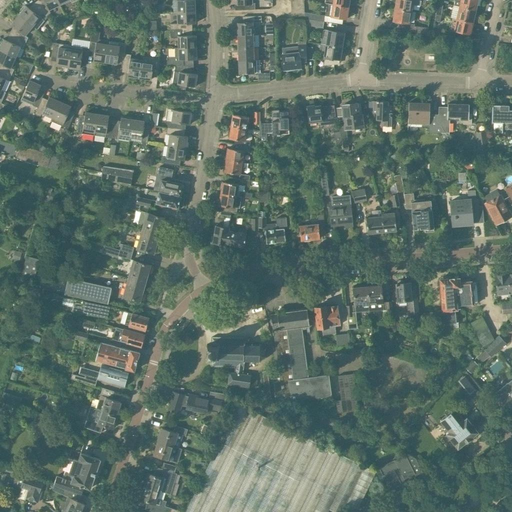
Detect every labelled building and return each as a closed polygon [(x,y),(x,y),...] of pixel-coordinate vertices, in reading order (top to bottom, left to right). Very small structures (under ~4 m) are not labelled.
[(42,0),(38,4),(47,16),(51,13),(49,10),(60,5),(57,0),(42,0)] [(173,0),(174,12),(177,12),(195,11),(194,0),(173,0)] [(252,0),(236,0),(237,5),(239,4),(239,10),(255,10),(255,3),(252,3),(252,0)] [(417,0),(396,0),(395,9),(411,11),(412,5),(420,7),(420,5),(424,5),(425,1),(418,0),(417,0)] [(455,0),(454,5),(460,7),(475,10),(477,0),(455,0)] [(137,12),(134,3),(120,8),(122,12),(137,12)] [(347,12),(348,6),(333,4),(327,3),(326,12),(331,13),(331,16),(346,19),(347,12)] [(47,16),(38,4),(31,9),(26,5),(19,15),(33,26),(37,29),(48,17),(47,16)] [(459,12),(457,19),(473,22),(475,12),(475,10),(460,7),(459,12)] [(411,11),(395,9),(393,21),(409,23),(411,11)] [(195,11),(177,12),(178,23),(170,24),(170,30),(189,29),(189,23),(196,23),(195,11)] [(304,12),(304,14),(305,18),(324,21),(325,15),(304,12)] [(16,28),(13,35),(25,42),(27,37),(25,35),(33,26),(19,15),(11,24),(16,28)] [(243,23),(237,23),(238,36),(253,35),(253,23),(262,23),(262,16),(255,16),(243,17),(243,23)] [(324,21),(305,18),(305,20),(305,25),(323,28),(324,21)] [(470,34),(473,22),(457,19),(455,31),(470,34)] [(178,47),(196,47),(196,35),(189,35),(189,29),(170,30),(170,36),(172,38),(178,37),(178,47)] [(322,44),(326,44),(342,47),(344,33),(326,30),(324,32),(322,44)] [(89,49),(89,53),(94,54),(93,60),(105,62),(108,41),(98,39),(100,32),(92,31),(90,45),(89,49)] [(4,39),(0,47),(0,50),(16,57),(20,46),(22,47),(25,42),(13,35),(10,41),(4,39)] [(253,35),(238,36),(238,48),(253,48),(253,35)] [(108,41),(105,62),(117,64),(118,57),(124,58),(124,54),(125,51),(126,44),(108,41)] [(300,61),(306,60),(306,48),(305,42),(298,42),(298,47),(282,48),(283,55),(282,55),(283,70),(300,68),(300,61)] [(51,57),(57,58),(56,65),(68,67),(71,46),(53,43),(51,57)] [(338,64),(340,59),(342,47),(326,44),(322,44),(321,51),(325,52),(324,58),(327,58),(326,64),(330,64),(338,64)] [(71,46),(68,67),(80,68),(81,62),(87,63),(89,53),(89,49),(71,46)] [(178,47),(175,48),(175,57),(167,57),(167,67),(176,66),(190,65),(190,59),(197,59),(196,47),(178,47)] [(238,61),(254,60),(253,48),(238,48),(238,61)] [(0,63),(0,69),(11,75),(14,69),(11,68),(16,57),(0,50),(0,63)] [(124,54),(124,58),(122,68),(128,69),(127,76),(139,78),(142,60),(130,58),(130,55),(124,54)] [(142,60),(139,78),(151,79),(152,73),(158,74),(160,64),(161,59),(142,56),(142,60)] [(261,60),(254,60),(238,61),(239,74),(261,73),(261,60)] [(177,88),(186,89),(187,85),(195,86),(197,74),(190,73),(190,65),(176,66),(173,83),(177,84),(177,88)] [(0,89),(1,90),(6,79),(8,80),(11,75),(0,69),(0,89)] [(38,107),(41,100),(44,93),(38,91),(41,85),(30,80),(21,100),(38,107)] [(53,118),(60,101),(49,96),(46,102),(41,100),(38,107),(35,114),(40,116),(42,113),(53,118)] [(388,104),(388,101),(378,101),(378,100),(376,100),(376,118),(381,118),(381,125),(393,125),(394,104),(388,104)] [(51,121),(68,128),(74,114),(68,112),(71,106),(60,101),(53,118),(51,121)] [(438,119),(429,119),(430,103),(409,102),(408,123),(429,123),(429,132),(442,133),(441,140),(445,140),(448,139),(441,126),(438,119)] [(349,149),(346,128),(364,126),(362,114),(358,114),(357,103),(340,105),(342,116),(338,116),(338,117),(337,117),(338,123),(340,131),(342,144),(343,150),(349,149)] [(439,107),(438,119),(440,123),(440,124),(450,119),(450,117),(459,117),(459,119),(463,119),(462,123),(464,124),(470,124),(471,123),(471,112),(469,112),(469,104),(448,103),(448,107),(439,107)] [(321,106),(321,105),(307,107),(309,121),(320,120),(321,125),(338,123),(337,117),(329,118),(327,106),(321,106)] [(511,109),(505,110),(505,105),(493,105),(492,122),(502,122),(502,129),(511,129),(511,109)] [(165,121),(164,127),(182,129),(183,123),(189,124),(191,112),(173,109),(171,122),(165,121)] [(271,123),(261,123),(259,123),(259,131),(260,135),(260,143),(267,142),(267,134),(272,134),(280,134),(280,133),(288,133),(288,111),(279,111),(279,109),(271,110),(271,123)] [(94,135),(97,114),(85,112),(84,118),(78,117),(76,132),(94,135)] [(152,112),(151,124),(158,124),(159,113),(152,112)] [(112,138),(114,123),(108,122),(109,115),(97,114),(94,135),(112,138)] [(233,114),(231,126),(246,128),(248,116),(233,114)] [(130,137),(133,119),(121,117),(120,124),(114,123),(112,138),(129,141),(130,137)] [(141,143),(147,143),(150,128),(144,127),(145,121),(133,119),(130,137),(142,139),(141,143)] [(244,140),(246,128),(231,126),(229,138),(235,139),(234,144),(250,146),(250,141),(244,140)] [(181,135),(182,129),(164,127),(163,133),(170,134),(168,145),(186,148),(187,136),(181,135)] [(475,130),(479,154),(489,155),(486,130),(475,130)] [(340,131),(334,132),(336,145),(342,144),(340,131)] [(20,144),(16,157),(47,167),(51,154),(48,153),(39,150),(20,144)] [(249,152),(250,146),(234,144),(233,148),(227,147),(227,149),(226,149),(225,155),(226,155),(225,160),(244,162),(245,157),(242,157),(243,151),(249,152)] [(39,150),(48,153),(48,152),(48,151),(47,151),(47,150),(47,149),(46,148),(45,148),(45,147),(44,146),(43,146),(42,145),(41,145),(40,145),(39,150)] [(187,155),(187,150),(185,149),(186,148),(168,145),(166,157),(160,156),(159,162),(176,165),(177,159),(184,160),(185,154),(187,155)] [(244,162),(225,160),(225,164),(224,164),(223,169),(224,169),(224,171),(240,174),(241,167),(243,167),(244,162)] [(104,166),(102,180),(131,185),(134,170),(104,166)] [(159,167),(154,190),(158,191),(162,192),(181,196),(183,184),(170,181),(172,170),(159,167)] [(327,171),(319,172),(321,195),(329,194),(327,171)] [(404,192),(401,173),(394,175),(397,193),(404,192)] [(220,193),(239,196),(240,191),(237,190),(238,183),(222,181),(222,183),(221,183),(220,188),(221,188),(220,193)] [(52,188),(47,187),(43,200),(48,202),(49,199),(56,201),(58,193),(51,191),(52,188)] [(364,189),(352,191),(355,202),(366,200),(364,189)] [(259,190),(259,201),(269,201),(269,190),(259,190)] [(468,199),(454,201),(457,225),(467,223),(473,223),(473,219),(484,218),(482,206),(479,206),(478,198),(476,199),(475,190),(467,191),(468,199)] [(183,198),(180,197),(181,196),(162,192),(158,191),(156,203),(178,208),(178,206),(182,207),(183,198)] [(218,205),(223,206),(222,211),(230,212),(233,212),(234,207),(239,208),(241,196),(239,196),(220,193),(220,198),(219,198),(218,203),(219,203),(218,205)] [(413,193),(404,194),(405,209),(412,208),(414,228),(425,227),(425,231),(434,231),(433,227),(434,227),(432,208),(436,208),(436,204),(434,204),(434,200),(424,201),(424,199),(414,199),(413,193)] [(400,205),(399,201),(397,194),(391,196),(393,207),(400,205)] [(342,197),(342,195),(331,196),(332,201),(328,201),(331,224),(344,223),(345,227),(353,226),(350,196),(342,197)] [(500,195),(485,203),(496,224),(511,215),(507,207),(511,204),(511,198),(510,195),(503,199),(500,195)] [(137,197),(136,203),(140,204),(150,206),(151,200),(137,197)] [(143,225),(142,230),(159,235),(161,226),(163,226),(166,217),(141,210),(138,223),(143,225)] [(373,217),(366,218),(367,234),(383,232),(381,216),(381,210),(372,210),(373,217)] [(383,216),(381,216),(383,232),(384,232),(396,231),(394,212),(382,213),(383,216)] [(277,218),(277,223),(266,224),(265,216),(258,216),(258,218),(258,227),(265,227),(266,242),(285,241),(284,227),(287,227),(286,217),(277,218)] [(226,245),(226,243),(228,231),(230,218),(225,217),(223,226),(215,225),(214,236),(212,235),(211,240),(213,241),(212,243),(226,245)] [(15,218),(13,225),(20,227),(22,220),(15,218)] [(318,224),(299,225),(301,240),(319,238),(318,224)] [(238,232),(228,231),(226,243),(237,245),(237,247),(242,247),(242,246),(244,246),(247,230),(238,229),(238,232)] [(156,244),(159,235),(142,230),(137,248),(155,253),(158,245),(156,244)] [(120,250),(132,254),(134,247),(122,244),(120,250)] [(114,248),(113,254),(118,256),(130,259),(132,254),(120,250),(114,248)] [(11,261),(18,263),(22,251),(14,249),(11,261)] [(26,256),(20,276),(33,280),(39,260),(26,256)] [(133,260),(128,278),(145,283),(148,273),(150,273),(152,265),(133,260)] [(497,293),(510,292),(508,273),(496,274),(497,293)] [(443,309),(438,310),(439,323),(454,322),(454,327),(459,326),(458,321),(456,321),(455,308),(460,308),(460,304),(457,304),(456,287),(460,287),(459,280),(459,277),(451,278),(448,276),(443,276),(442,278),(441,278),(443,309)] [(65,294),(108,303),(111,287),(68,278),(65,294)] [(142,292),(145,283),(128,278),(123,296),(142,301),(144,293),(142,292)] [(397,283),(396,283),(398,300),(407,300),(408,310),(410,309),(411,317),(419,316),(418,302),(418,298),(412,298),(411,287),(410,282),(405,282),(405,281),(403,279),(399,279),(397,281),(397,283)] [(460,287),(456,287),(457,304),(460,304),(472,303),(470,279),(459,280),(460,287)] [(381,284),(368,286),(370,310),(387,308),(387,312),(393,311),(392,301),(383,302),(381,284)] [(353,315),(347,316),(348,329),(354,328),(357,325),(356,311),(370,310),(368,286),(354,287),(355,304),(352,305),(353,315)] [(36,291),(32,303),(41,306),(45,295),(36,291)] [(81,301),(63,297),(61,304),(72,306),(72,309),(79,311),(81,301)] [(109,307),(85,301),(82,312),(107,317),(109,307)] [(28,317),(32,306),(23,303),(19,314),(28,317)] [(511,315),(511,305),(496,316),(500,323),(511,315)] [(325,306),(315,307),(317,327),(322,327),(323,334),(335,333),(334,325),(339,324),(336,306),(326,307),(325,306)] [(271,318),(270,319),(271,325),(272,325),(273,330),(274,330),(281,381),(273,382),(276,403),(305,409),(304,404),(332,400),(329,377),(329,374),(308,377),(301,327),(309,325),(308,318),(309,318),(309,315),(308,315),(307,308),(277,312),(277,313),(271,314),(271,318)] [(125,311),(122,323),(128,325),(145,330),(147,324),(148,324),(150,320),(148,320),(149,318),(132,313),(125,311)] [(84,319),(82,325),(94,328),(96,322),(84,319)] [(34,332),(37,323),(28,320),(25,329),(34,332)] [(116,327),(113,339),(120,341),(127,343),(141,347),(144,334),(124,328),(123,329),(116,327)] [(86,340),(88,333),(76,330),(74,337),(86,340)] [(506,343),(499,335),(484,348),(491,356),(506,343)] [(229,372),(228,384),(249,387),(255,388),(257,377),(250,376),(242,374),(243,368),(243,362),(244,362),(244,360),(251,360),(250,362),(252,362),(252,360),(258,360),(259,362),(260,362),(259,360),(263,356),(265,357),(265,356),(264,355),(263,350),(266,349),(265,348),(263,349),(260,345),(260,343),(259,343),(258,345),(252,345),(252,343),(251,343),(251,345),(244,344),(245,343),(248,342),(248,339),(246,337),(220,337),(212,337),(211,338),(211,346),(209,346),(207,344),(206,345),(208,348),(207,356),(205,357),(207,359),(208,357),(211,357),(211,366),(235,367),(234,373),(229,372)] [(101,342),(95,360),(134,371),(139,352),(101,342)] [(474,360),(467,368),(470,372),(478,364),(474,360)] [(81,366),(79,374),(98,379),(125,386),(128,372),(102,365),(100,372),(81,366)] [(268,371),(263,371),(267,401),(272,402),(268,371)] [(341,400),(336,400),(338,413),(358,410),(353,373),(338,375),(341,400)] [(72,374),(71,379),(83,382),(85,377),(72,374)] [(476,390),(464,376),(458,381),(469,395),(476,390)] [(511,379),(496,391),(509,408),(511,405),(511,379)] [(102,388),(100,394),(112,397),(113,391),(102,388)] [(220,411),(221,405),(223,405),(228,394),(210,391),(209,398),(189,394),(188,396),(185,395),(173,391),(167,409),(179,413),(182,405),(186,406),(186,408),(207,413),(208,408),(220,411)] [(1,400),(4,401),(14,404),(19,406),(22,398),(4,392),(1,400)] [(100,395),(96,409),(116,415),(120,402),(121,402),(100,395)] [(12,411),(14,404),(4,401),(2,408),(12,411)] [(237,403),(184,511),(326,511),(328,509),(334,511),(341,511),(345,504),(357,510),(376,471),(237,403)] [(91,407),(85,427),(101,432),(103,425),(112,428),(114,422),(116,423),(118,417),(116,416),(116,415),(96,409),(91,407)] [(455,408),(440,420),(449,431),(446,433),(458,447),(478,431),(466,417),(464,419),(455,408)] [(59,423),(37,415),(34,426),(37,432),(54,438),(59,423)] [(336,427),(339,422),(331,418),(328,424),(336,427)] [(175,425),(173,431),(161,427),(157,442),(178,449),(183,434),(186,435),(187,429),(175,425)] [(204,425),(200,433),(207,435),(210,427),(204,425)] [(152,455),(177,463),(182,450),(178,449),(157,442),(152,455)] [(54,484),(59,486),(75,492),(81,493),(83,486),(90,488),(100,459),(71,449),(69,456),(74,458),(69,472),(66,471),(65,471),(63,478),(56,476),(54,484)] [(423,472),(416,458),(408,454),(395,461),(394,460),(379,467),(383,475),(390,490),(402,484),(400,481),(415,474),(415,475),(423,472)] [(164,462),(162,469),(174,473),(176,466),(164,462)] [(144,473),(142,482),(145,483),(144,486),(165,493),(168,495),(175,473),(174,473),(162,469),(156,467),(153,475),(148,473),(147,474),(144,473)] [(42,481),(25,475),(18,473),(14,485),(28,489),(25,498),(38,502),(42,489),(40,488),(42,481)] [(59,486),(57,491),(68,497),(66,503),(68,504),(66,509),(63,508),(61,511),(80,511),(84,504),(73,499),(75,492),(59,486)] [(140,488),(137,496),(140,497),(140,499),(147,501),(147,503),(145,503),(143,508),(155,511),(170,511),(171,508),(162,505),(165,493),(144,486),(143,489),(140,488)]
